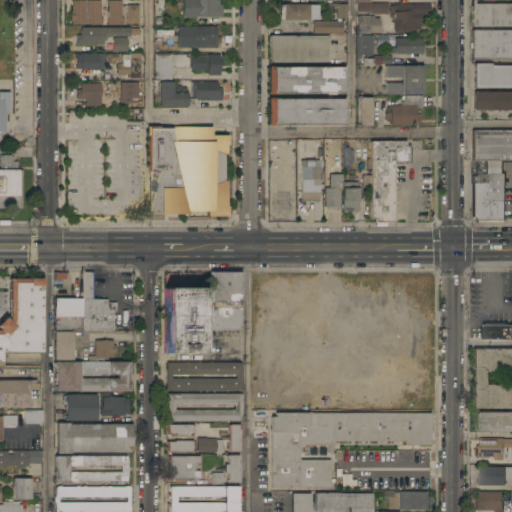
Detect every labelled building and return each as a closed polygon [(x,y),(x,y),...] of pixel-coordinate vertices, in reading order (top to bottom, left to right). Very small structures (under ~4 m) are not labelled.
[(100,18),(102,18),(102,23),(100,23),(100,25),(87,25),(87,23),(85,23),(85,25),(71,25),(71,1),(85,0),(85,18),(87,18),(87,1),(100,1),(100,18)] [(182,17),(182,0),(218,0),(218,5),(222,5),(222,18),(182,17)] [(511,27),(471,27),(471,0),(474,0),(474,4),(511,4),(511,27)] [(107,1),(121,1),(121,18),(123,18),(123,24),(121,24),(108,24),(107,1)] [(387,3),(387,14),(371,15),(371,14),(366,14),(366,12),(357,12),(357,4),(387,3)] [(308,4),(308,6),(316,6),(316,4),(320,4),(320,9),(316,9),(316,18),(308,18),(308,21),(282,21),(282,19),(279,19),(279,6),(283,6),(283,4),(308,4)] [(347,18),(341,18),(341,19),(337,19),(337,18),(336,18),(336,4),(347,4),(347,18)] [(415,5),(415,4),(430,4),(430,16),(421,16),(421,26),(420,26),(420,30),(416,30),(416,33),(394,33),(394,24),(391,24),(391,22),(392,22),(392,17),(391,17),(391,15),(389,15),(389,6),(394,6),(394,5),(415,5)] [(138,24),(126,24),(127,5),(139,5),(138,24)] [(374,16),(374,18),(380,18),(380,33),(370,33),(370,34),(358,34),(358,32),(355,32),(355,26),(357,26),(357,16),(374,16)] [(313,34),(313,21),(325,21),(342,21),(342,34),(313,34)] [(217,26),(217,48),(177,48),(177,27),(217,26)] [(130,28),(130,37),(111,37),(105,37),(105,41),(103,41),(103,45),(76,45),(76,35),(80,35),(80,27),(130,28)] [(511,30),(511,58),(471,58),(471,30),(511,30)] [(328,36),(328,63),(269,63),(269,36),(328,36)] [(355,36),(372,36),(372,44),(373,44),(373,47),(372,47),(372,55),(361,55),(361,58),(356,58),(356,55),(355,55),(355,36)] [(127,52),(112,52),(112,38),(116,38),(127,38),(127,52)] [(422,39),(422,55),(394,54),(390,54),(390,48),(394,48),(394,38),(422,39)] [(105,54),(105,60),(103,60),(103,70),(80,69),(75,69),(76,54),(80,54),(80,53),(105,54)] [(140,78),(129,78),(129,75),(117,75),(117,64),(122,64),(122,55),(129,55),(129,53),(140,54),(140,78)] [(154,54),(171,54),(171,55),(186,55),(186,67),(172,67),(172,75),(171,75),(171,80),(154,80),(154,54)] [(220,76),(207,76),(207,74),(205,74),(205,70),(191,70),(191,68),(189,68),(189,58),(190,58),(190,55),(207,55),(220,55),(220,76)] [(391,56),(391,64),(363,65),(363,59),(374,58),(374,56),(391,56)] [(511,88),(474,88),(474,64),(491,64),(491,66),(511,66),(511,88)] [(268,66),(280,66),(280,68),(344,68),(344,93),(279,93),(279,95),(268,95),(268,66)] [(422,95),(385,95),(385,83),(402,83),(402,78),(385,78),(385,66),(422,66),(422,95)] [(159,82),(173,82),(173,83),(177,83),(177,86),(181,86),(181,88),(187,87),(187,93),(187,99),(195,99),(195,101),(198,101),(198,107),(187,108),(187,107),(159,107),(159,82)] [(218,82),(218,88),(222,88),(222,101),(195,101),(195,97),(191,97),(191,82),(218,82)] [(76,100),(76,90),(80,90),(80,84),(93,84),(93,83),(101,83),(101,84),(105,84),(105,96),(101,96),(101,100),(76,100)] [(138,99),(126,98),(126,94),(120,94),(120,84),(138,84),(138,99)] [(511,91),(511,109),(473,110),(473,92),(511,91)] [(0,93),(10,93),(9,116),(4,116),(3,133),(0,133),(0,93)] [(422,108),(416,108),(416,114),(419,114),(419,126),(390,126),(390,121),(384,121),(385,113),(391,114),(391,106),(400,106),(400,102),(403,102),(403,96),(422,96),(422,108)] [(103,107),(103,97),(116,97),(116,98),(119,98),(120,106),(116,106),(116,107),(103,107)] [(344,99),(344,109),(346,109),(346,111),(344,111),(344,125),(279,125),(279,126),(268,126),(268,98),(280,98),(280,99),(344,99)] [(358,98),(373,98),(373,103),(371,103),(371,127),(358,127),(358,98)] [(211,127),(211,136),(228,136),(228,145),(226,145),(226,154),(224,154),(224,181),(226,181),(226,207),(228,207),(228,216),(207,216),(207,211),(189,211),(189,214),(161,214),(161,213),(148,213),(148,206),(149,206),(149,172),(148,172),(148,135),(147,135),(147,128),(171,128),(171,127),(211,127)] [(511,161),(472,161),(472,131),(511,131),(511,161)] [(370,175),(370,141),(405,141),(405,146),(409,146),(409,147),(409,163),(409,164),(394,164),(394,222),(393,223),(375,223),(374,223),(374,222),(374,219),(370,219),(370,188),(362,188),(362,175),(370,175)] [(354,164),(351,150),(343,152),(345,165),(354,164)] [(0,209),(0,155),(11,155),(11,157),(13,157),(13,162),(16,162),(16,171),(21,171),(21,209),(0,209)] [(301,160),(319,160),(319,191),(319,198),(319,201),(301,201),(301,160)] [(324,188),(329,188),(329,175),(330,175),(330,168),(337,168),(337,175),(342,175),(342,190),(340,190),(340,208),(324,208),(324,188)] [(472,183),(476,183),(472,183),(472,176),(476,176),(476,174),(488,174),(505,174),(505,221),(475,221),(472,217),(472,183)] [(358,212),(351,212),(351,213),(344,213),(344,208),(343,208),(343,201),(342,201),(342,188),(343,188),(343,182),(358,182),(358,212)] [(81,330),(53,330),(54,300),(81,300),(81,272),(93,272),(93,298),(108,298),(108,301),(112,301),(112,303),(115,303),(115,312),(113,312),(113,330),(81,330)] [(210,290),(212,290),(212,284),(210,284),(210,272),(241,272),(241,331),(210,331),(210,290)] [(164,274),(164,354),(189,354),(207,354),(207,337),(210,337),(210,331),(210,290),(206,290),(206,274),(164,274)] [(42,279),(42,286),(41,286),(41,353),(1,353),(1,363),(0,363),(0,321),(4,317),(8,321),(8,320),(8,279),(42,279)] [(511,340),(482,340),(482,325),(511,325),(511,340)] [(72,360),(54,360),(54,332),(72,332),(72,360)] [(94,341),(113,341),(113,346),(116,346),(116,353),(113,353),(113,358),(104,358),(104,359),(97,359),(97,358),(94,358),(94,341)] [(511,409),(472,409),(472,349),(511,349),(511,409)] [(55,367),(53,367),(53,362),(108,362),(129,362),(129,374),(130,374),(130,380),(129,380),(129,392),(53,391),(53,387),(55,387),(55,367)] [(234,391),(232,391),(224,391),(222,391),(200,391),(198,391),(185,391),(183,391),(176,391),(174,391),(166,391),(166,363),(241,363),(241,391),(234,391)] [(0,380),(37,380),(37,383),(38,383),(38,389),(30,389),(30,394),(29,394),(29,408),(0,408),(0,380)] [(166,421),(166,394),(241,394),(241,421),(166,421)] [(68,421),(68,420),(65,420),(65,419),(63,419),(63,413),(65,413),(65,402),(63,402),(63,396),(65,396),(65,395),(96,395),(96,400),(97,400),(97,403),(96,403),(96,413),(97,413),(97,416),(96,416),(96,421),(68,421)] [(128,414),(124,414),(124,416),(100,416),(100,405),(101,405),(101,397),(124,397),(124,401),(128,401),(128,414)] [(42,410),(42,423),(41,423),(41,424),(24,424),(24,423),(23,423),(23,410),(42,410)] [(511,412),(511,432),(496,432),(496,434),(491,434),(491,432),(476,432),(477,412),(511,412)] [(330,442),(330,445),(299,445),(299,460),(330,460),(330,488),(271,489),(271,418),(275,418),(275,414),(430,413),(430,430),(433,430),(433,444),(430,444),(430,446),(406,446),(406,441),(330,442)] [(0,441),(0,416),(16,416),(16,426),(1,426),(1,441),(0,441)] [(70,452),(70,454),(56,454),(56,423),(69,423),(69,425),(133,424),(133,451),(70,452)] [(195,425),(195,427),(193,427),(193,437),(171,436),(171,435),(167,435),(167,425),(195,425)] [(239,452),(228,452),(228,446),(227,446),(227,442),(228,442),(228,441),(227,441),(227,437),(228,437),(228,436),(227,436),(227,431),(228,431),(228,425),(240,425),(239,452)] [(197,453),(197,438),(206,438),(206,439),(216,439),(216,440),(221,440),(221,455),(216,455),(216,454),(215,454),(215,453),(197,453)] [(503,439),(503,440),(511,440),(511,448),(507,448),(507,454),(506,454),(506,460),(503,460),(494,460),(494,457),(475,457),(475,446),(479,446),(479,439),(503,439)] [(193,440),(193,451),(195,451),(195,452),(167,452),(167,441),(174,441),(174,440),(193,440)] [(0,451),(8,451),(8,455),(13,455),(13,451),(41,451),(41,464),(29,464),(28,466),(22,466),(22,469),(17,469),(17,467),(0,466),(0,451)] [(238,483),(226,483),(226,480),(227,480),(227,474),(224,474),(224,465),(227,465),(227,459),(226,459),(226,455),(238,455),(238,483)] [(55,482),(55,456),(127,456),(127,482),(55,482)] [(168,479),(168,474),(170,474),(170,461),(168,461),(168,456),(200,456),(200,464),(195,464),(195,471),(200,471),(200,479),(168,479)] [(478,485),(479,467),(511,467),(511,481),(505,481),(505,486),(478,485)] [(223,473),(223,485),(212,485),(212,473),(223,473)] [(31,500),(14,499),(14,483),(12,483),(12,478),(31,478),(31,500)] [(56,511),(56,503),(53,503),(53,497),(56,497),(56,487),(57,487),(61,487),(75,488),(75,487),(79,487),(82,487),(85,487),(85,488),(100,488),(100,487),(104,487),(103,488),(106,488),(106,487),(110,487),(110,488),(124,488),(124,486),(128,486),(128,487),(129,487),(129,511),(56,511)] [(170,511),(170,508),(168,508),(168,504),(170,504),(170,497),(168,497),(168,493),(170,493),(170,487),(241,487),(241,493),(238,493),(238,507),(240,507),(240,511),(170,511)] [(409,510),(409,511),(406,511),(406,510),(387,510),(387,497),(386,497),(386,492),(393,492),(393,493),(426,493),(426,497),(429,497),(429,507),(426,507),(426,510),(409,510)] [(502,492),(502,511),(495,511),(475,511),(475,499),(478,499),(479,492),(502,492)] [(291,511),(291,494),(309,494),(309,511),(319,511),(314,511),(314,494),(371,494),(371,511),(348,511),(348,507),(342,507),(342,511),(291,511)] [(0,511),(0,505),(2,505),(2,502),(13,502),(13,505),(22,505),(22,511),(0,511)]
